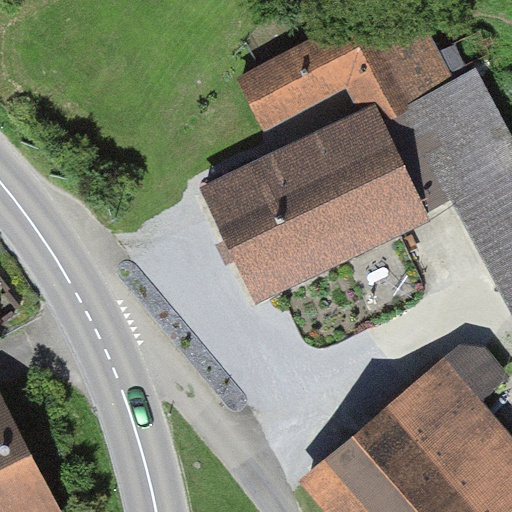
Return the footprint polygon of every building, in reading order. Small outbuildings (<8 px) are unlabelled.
[(375,21),(252,79),(286,152),(442,79),(415,23),(384,38),(375,21)] [(511,147),(476,82),(411,118),(511,297),(511,147)] [(262,288),(421,211),(376,119),(218,195),(262,288)] [(511,511),(511,441),(457,370),(321,476),(348,511),(511,511)] [(0,511),(46,511),(0,418),(0,511)]
